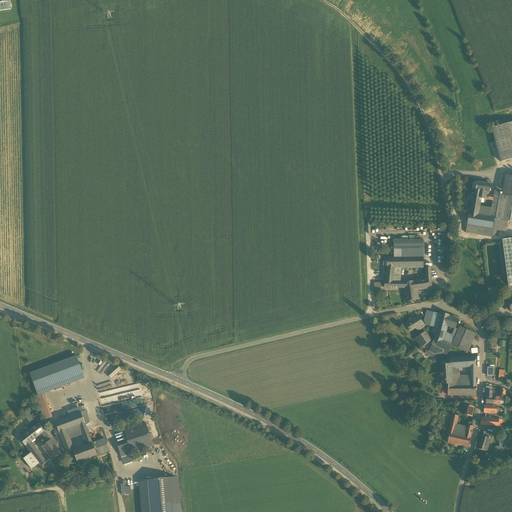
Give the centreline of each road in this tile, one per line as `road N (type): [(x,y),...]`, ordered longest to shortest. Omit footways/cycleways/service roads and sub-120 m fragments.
road 1 (residential): [(174,378),(193,356),(441,306)]
road 2 (tertiary): [(387,511),(295,438),(174,378)]
road 3 (residential): [(441,306),(471,319),(483,343),(477,423),(456,511)]
road 4 (track): [(320,0),(397,68),(422,110),(441,174)]
road 5 (tertiary): [(174,378),(0,305)]
road 6 (unclassified): [(441,174),(452,238),(441,306)]
